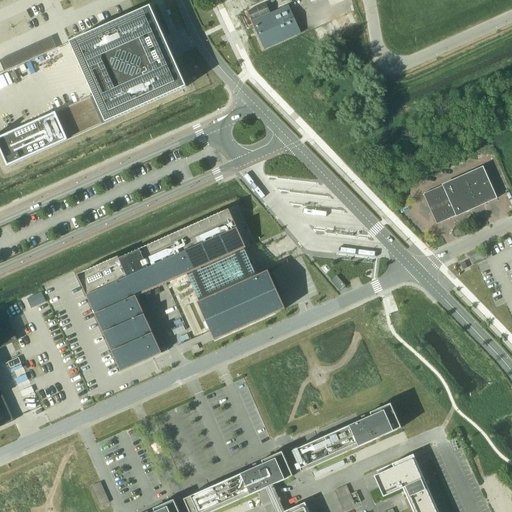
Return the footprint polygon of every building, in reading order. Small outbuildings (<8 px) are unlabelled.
[(266,3),(247,12),(264,49),(301,33),(289,5),(270,13),(266,3)] [(70,42),(106,123),(187,87),(151,7),(70,42)] [(51,36),(0,59),(0,61),(4,72),(57,49),(51,36)] [(55,112),(0,137),(0,149),(7,167),(8,167),(67,140),(68,140),(56,113),(56,112),(55,112)] [(437,224),(496,198),(496,199),(497,198),(484,168),(483,166),(482,167),(482,168),(423,194),(437,224)] [(118,257),(78,275),(121,371),(162,353),(137,297),(187,274),(200,301),(198,302),(211,331),(214,340),(215,340),(275,313),(285,309),(268,270),(258,275),(256,276),(251,265),(253,264),(251,259),(249,260),(244,248),(246,248),(233,219),(229,209),(119,259),(118,257)] [(344,285),(337,276),(332,280),(340,289),(344,285)] [(46,302),(41,292),(27,299),(31,308),(46,302)] [(158,306),(153,307),(157,318),(162,316),(158,306)] [(0,426),(14,421),(0,389),(0,348),(17,340),(3,310),(0,311),(0,426)] [(370,413),(372,416),(366,418),(367,420),(364,422),(363,420),(346,428),(345,427),(310,443),(292,451),(296,460),(296,459),(302,472),(313,467),(402,428),(391,403),(370,413)] [(276,511),(281,511),(270,486),(273,485),(293,476),(282,451),(262,461),(263,464),(258,466),(259,468),(255,470),(254,468),(237,476),(237,475),(184,499),(188,509),(189,511),(212,511),(263,489),(266,488),(276,511)] [(438,511),(427,484),(426,485),(425,482),(426,482),(413,454),(392,464),(394,467),(374,476),(383,497),(403,488),(404,491),(405,491),(406,493),(406,494),(413,511),(438,511)] [(100,480),(91,484),(100,504),(109,500),(100,480)] [(343,510),(355,504),(346,485),(334,491),(343,510)] [(154,509),(155,511),(179,511),(174,499),(154,509)] [(309,511),(305,503),(284,511),(283,511),(309,511)]
